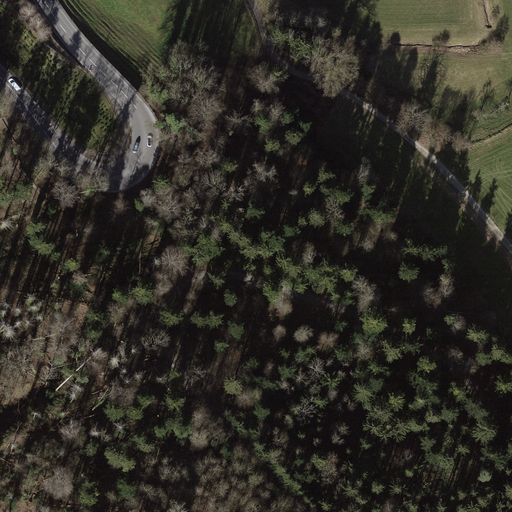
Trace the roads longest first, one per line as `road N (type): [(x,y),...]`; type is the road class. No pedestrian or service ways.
road 1 (track): [(306,511),(178,372),(163,318),(189,280),(230,274),(381,324),(463,382),(511,433)]
road 2 (secondary): [(44,0),(143,118),(143,157),(121,177),(77,169),(0,77)]
road 3 (track): [(511,249),(390,124),(275,57),(251,0)]
